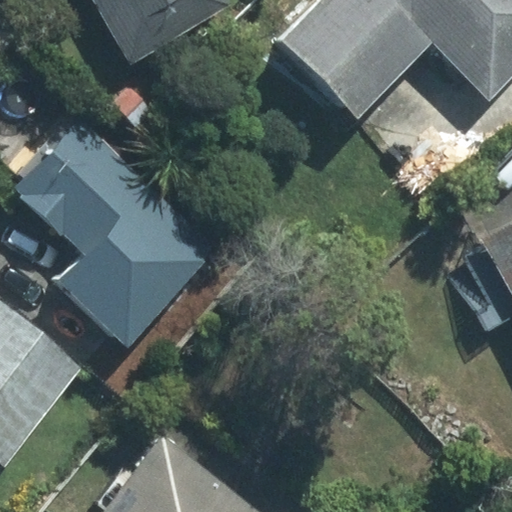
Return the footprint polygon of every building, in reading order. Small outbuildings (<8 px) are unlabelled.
[(86,0),(121,66),(222,12),(215,0),(86,0)] [(475,98),(511,61),(511,0),(309,0),(264,45),(342,125),(423,45),(475,98)] [(71,110),(0,182),(0,184),(70,253),(40,284),(112,355),(214,250),(71,110)] [(456,281),(481,329),(510,313),(511,316),(511,213),(470,235),(485,265),(456,281)] [(0,460),(72,376),(0,314),(0,460)] [(243,511),(146,433),(81,511),(243,511)]
